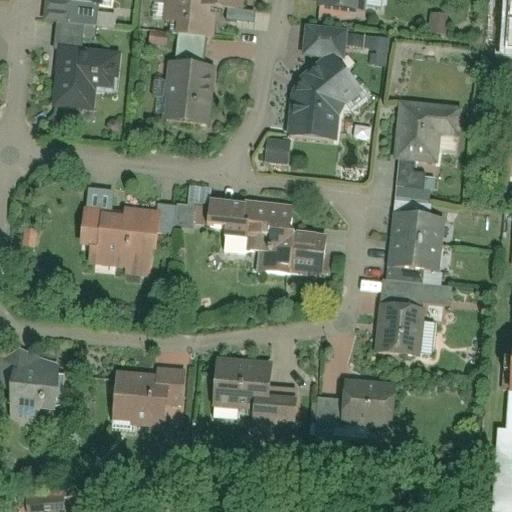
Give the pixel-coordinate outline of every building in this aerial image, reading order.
[(323,0),(322,8),(367,13),(368,0),(323,0)] [(49,1),(47,20),(72,22),(73,3),(62,2),(49,1)] [(170,1),(168,24),(183,26),(182,38),(211,40),(221,41),(223,5),(200,4),(170,1)] [(453,17),(434,15),(432,34),(451,36),(453,17)] [(352,32),(310,28),(308,55),(332,57),(343,58),(349,59),(352,32)] [(174,36),(155,35),(154,49),(173,51),(174,36)] [(394,39),(357,35),(356,48),(376,50),(375,64),(391,66),(394,39)] [(180,65),(209,67),(211,40),(182,38),(180,65)] [(102,53),(63,50),(59,107),(98,110),(100,88),(102,53)] [(100,88),(118,89),(119,77),(122,78),(124,54),(102,53),(100,88)] [(366,90),(343,58),(332,57),(323,63),(308,74),(295,95),(293,140),(342,145),(344,117),(349,105),(366,90)] [(172,67),(168,121),(215,124),(219,71),(172,67)] [(466,109),(405,104),(400,162),(404,162),(429,164),(443,165),(445,135),(463,137),(466,109)] [(272,141),(269,163),(292,165),(295,144),(272,141)] [(427,189),(429,164),(404,162),(401,200),(433,203),(434,190),(427,189)] [(113,211),(115,190),(93,187),(90,208),(108,210),(113,211)] [(217,189),(195,187),(193,204),(201,205),(215,207),(216,200),(217,189)] [(250,203),(216,200),(215,207),(213,225),(231,227),(228,253),(253,256),(253,250),(262,251),(260,271),(330,279),(332,255),(329,255),(331,236),(297,232),(300,207),(250,201),(250,203)] [(182,207),(180,227),(199,229),(201,205),(193,204),(183,203),(182,207)] [(162,213),(160,232),(180,234),(180,227),(182,207),(163,205),(162,213)] [(97,247),(95,263),(100,263),(99,271),(120,274),(121,265),(131,267),(131,273),(156,276),(160,232),(162,213),(130,209),(129,215),(107,213),(108,210),(90,208),(86,246),(97,247)] [(449,220),(397,215),(392,267),(429,270),(444,271),(449,220)] [(391,281),(428,284),(429,270),(392,267),(391,281)] [(428,303),(454,305),(456,287),(428,284),(391,281),(389,305),(427,308),(428,303)] [(384,305),(380,352),(423,356),(427,308),(389,305),(384,305)] [(26,348),(6,361),(3,388),(17,389),(15,408),(17,408),(16,423),(42,425),(43,411),(63,413),(67,367),(26,348)] [(218,406),(262,410),(261,424),(299,428),(302,399),(273,397),(276,364),(222,359),(218,406)] [(121,372),(117,419),(172,424),(174,402),(187,404),(190,369),(163,366),(162,376),(121,372)] [(402,385),(351,380),(349,400),(348,417),(398,421),(402,385)] [(324,398),(322,424),(347,426),(348,417),(349,400),(324,398)] [(511,511),(511,427),(504,427),(498,511),(511,511)]
